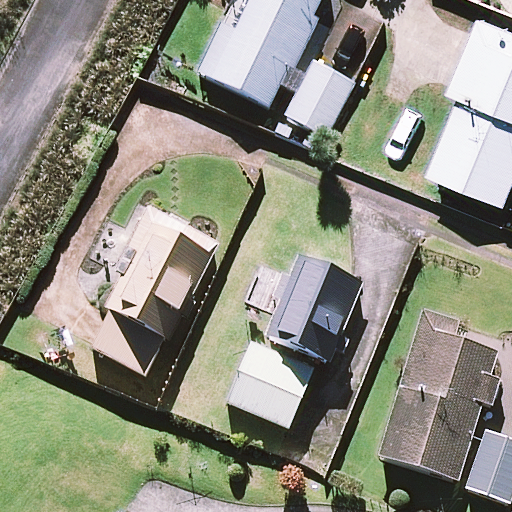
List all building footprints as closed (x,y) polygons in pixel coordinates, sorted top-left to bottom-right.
[(327,0),(237,0),(199,79),(272,114),(327,0)] [(511,35),(486,24),(455,98),(466,102),(434,179),(507,210),(511,197),(511,35)] [(354,87),(315,67),(287,122),(326,142),(354,87)] [(217,249),(139,210),(125,238),(106,229),(90,261),(128,280),(91,353),(149,382),(217,249)] [(362,291),(300,265),(293,283),(262,270),(248,305),(278,318),(267,343),(329,369),(362,291)] [(381,464),(458,487),(480,412),(492,415),(501,386),(489,382),(502,340),(425,317),(381,464)] [(314,376),(252,350),(227,408),(289,434),(314,376)] [(511,502),(511,447),(485,439),(467,494),(510,508),(511,502)]
